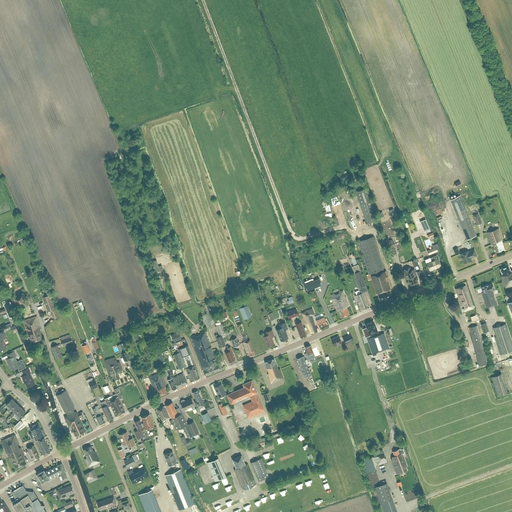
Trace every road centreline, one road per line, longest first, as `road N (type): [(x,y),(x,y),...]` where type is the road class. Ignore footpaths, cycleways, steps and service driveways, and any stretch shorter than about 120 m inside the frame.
road 1 (tertiary): [(60,452),(163,399),(511,255)]
road 2 (track): [(356,230),(291,236),(200,0)]
